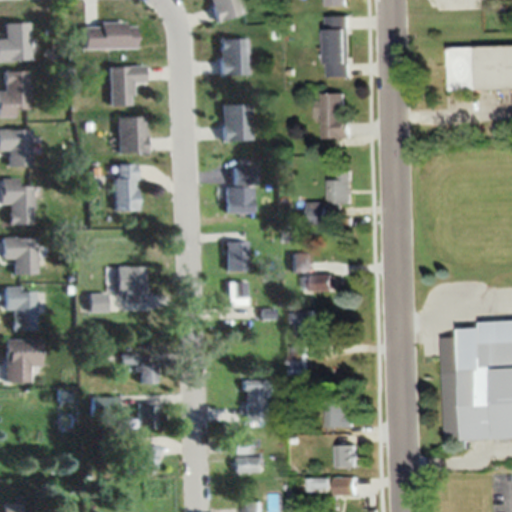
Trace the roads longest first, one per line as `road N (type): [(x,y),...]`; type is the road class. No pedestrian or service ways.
road 1 (residential): [(198,511),(184,22),(166,0)]
road 2 (residential): [(390,0),(405,511)]
